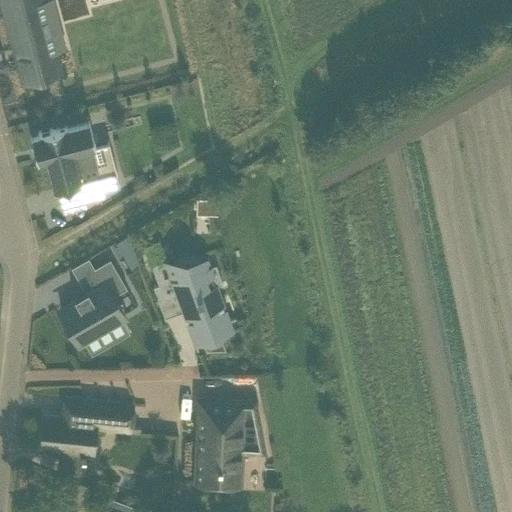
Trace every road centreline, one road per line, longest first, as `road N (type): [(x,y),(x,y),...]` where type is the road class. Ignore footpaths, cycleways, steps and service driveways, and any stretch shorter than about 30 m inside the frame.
road 1 (track): [(379,511),(297,105)]
road 2 (track): [(21,263),(297,105)]
road 3 (track): [(305,174),(511,54)]
road 4 (residential): [(17,247),(0,480)]
road 5 (track): [(477,0),(297,105)]
road 6 (unknown): [(10,375),(180,376)]
